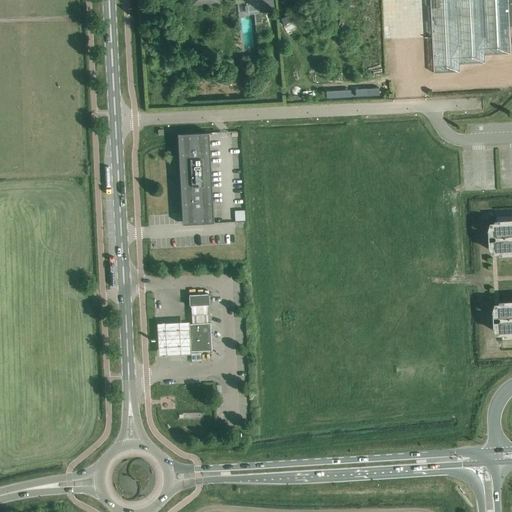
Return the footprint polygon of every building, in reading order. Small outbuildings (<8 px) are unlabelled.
[(246,0),(247,13),(258,12),(257,0),(246,0)] [(511,0),(430,0),(434,74),(461,72),(460,64),(486,63),(485,55),(511,54),(510,26),(511,26),(511,0)] [(182,225),(202,224),(213,223),(208,133),(177,134),(182,225)] [(244,210),(235,211),(235,221),(245,220),(244,210)] [(511,303),(505,304),(505,303),(499,304),(499,306),(497,306),(495,313),(493,313),(494,318),(500,317),(500,318),(501,318),(501,321),(500,321),(500,322),(494,322),(494,327),(500,327),(501,335),(511,334),(511,221),(495,223),(495,225),(492,225),(491,231),(489,232),(489,236),(495,236),(495,237),(496,237),(496,240),(495,240),(496,241),(489,241),(490,246),(491,246),(494,252),(496,252),(496,254),(502,254),(511,253),(511,303)] [(206,306),(209,305),(209,300),(208,294),(188,295),(189,300),(189,307),(190,306),(206,306)] [(206,306),(190,306),(190,311),(190,315),(206,314),(206,310),(206,306)] [(206,314),(190,315),(191,319),(191,324),(207,323),(207,319),(206,314)] [(160,324),(157,324),(158,357),(161,357),(168,356),(175,356),(183,355),(189,355),(187,323),(182,323),(174,323),(167,324),(160,324)] [(191,324),(188,324),(189,352),(211,351),(210,323),(207,323),(191,324)] [(200,354),(190,354),(191,363),(201,363),(200,354)] [(203,412),(178,412),(178,421),(203,421),(203,412)]
